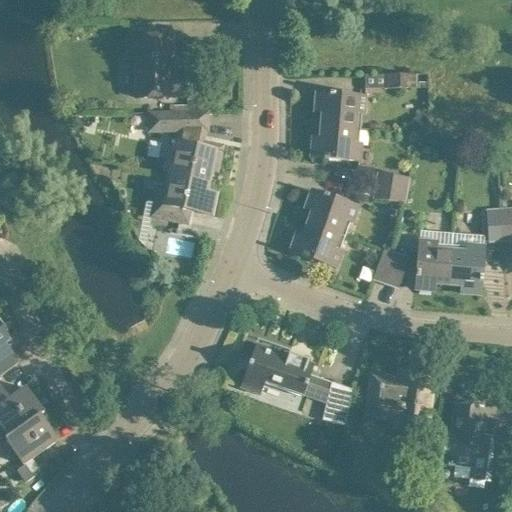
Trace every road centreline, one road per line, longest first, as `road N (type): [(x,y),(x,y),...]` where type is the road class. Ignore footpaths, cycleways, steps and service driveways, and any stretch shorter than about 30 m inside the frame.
road 1 (residential): [(226,272),(354,318),(511,336)]
road 2 (unclassified): [(226,272),(264,152),(263,0)]
road 3 (unclassified): [(94,462),(187,347),(226,272)]
road 4 (residential): [(94,462),(0,255)]
